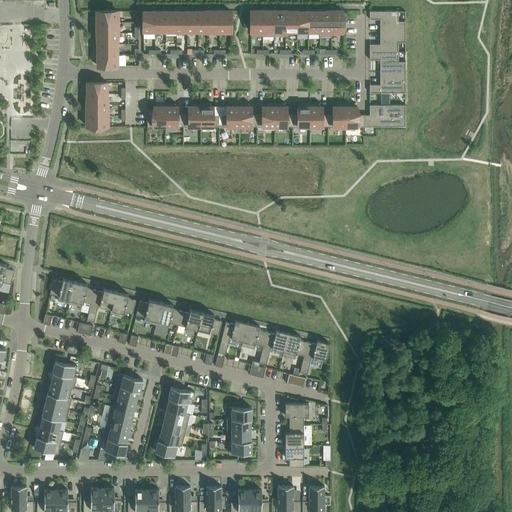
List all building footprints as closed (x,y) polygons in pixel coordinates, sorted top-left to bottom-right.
[(209,11),(209,31),(220,31),(219,10),(209,11)] [(97,22),(117,22),(117,11),(97,11),(97,22)] [(154,31),(154,11),(143,11),(143,31),(154,31)] [(165,31),(165,11),(154,11),(154,31),(165,31)] [(165,11),(165,31),(176,31),(176,11),(165,11)] [(187,31),(187,11),(176,11),(176,31),(187,31)] [(198,31),(198,11),(187,11),(187,31),(198,31)] [(209,31),(209,11),(198,11),(198,31),(209,31)] [(220,11),(220,31),(231,31),(231,11),(220,11)] [(262,11),(251,11),(251,36),(262,36),(262,11)] [(262,11),(262,36),(274,36),(274,11),(262,11)] [(286,36),(286,34),(286,11),(274,11),(274,36),(286,36)] [(286,34),(297,34),(297,11),(286,11),(286,34)] [(297,11),(297,34),(308,34),(308,11),(297,11)] [(319,11),(308,11),(308,34),(319,34),(319,11)] [(319,11),(319,34),(319,36),(331,36),(331,34),(331,11),(319,11)] [(331,11),(331,34),(343,34),(343,11),(331,11)] [(380,19),(380,31),(405,31),(405,21),(398,21),(398,11),(371,11),(370,11),(369,11),(369,15),(369,19),(380,19)] [(97,33),(117,33),(117,22),(97,22),(97,33)] [(369,44),(369,51),(398,51),(398,42),(405,42),(405,31),(380,31),(380,44),(369,44)] [(117,33),(97,33),(97,44),(117,44),(117,33)] [(117,44),(97,44),(97,54),(117,54),(117,44)] [(380,59),(380,72),(405,72),(405,61),(398,61),(398,51),(369,51),(369,59),(380,59)] [(117,54),(97,54),(97,65),(117,65),(117,54)] [(369,91),(369,92),(372,92),(379,92),(405,92),(405,72),(380,72),(380,84),(369,84),(369,91)] [(87,82),(87,93),(107,93),(107,82),(87,82)] [(87,104),(107,104),(107,93),(87,93),(87,104)] [(166,126),(166,102),(155,102),(155,106),(153,106),(153,109),(147,109),(147,126),(166,126)] [(166,102),(166,126),(183,126),(183,114),(177,114),(177,106),(175,106),(175,102),(166,102)] [(183,126),(200,126),(200,102),(191,102),(191,106),(189,106),(189,114),(183,114),(183,126)] [(210,102),(200,102),(200,126),(219,126),(219,114),(212,114),(212,106),(210,106),(210,102)] [(221,126),(239,126),(239,102),(229,102),(229,106),(227,106),(227,114),(221,114),(221,126)] [(257,126),(256,114),(251,114),(251,106),(249,106),(249,102),(239,102),(239,126),(257,126)] [(257,126),(274,126),(274,102),(265,102),(265,106),(262,106),(262,114),(256,114),(257,126)] [(284,102),(274,102),(274,126),(292,126),(292,114),(286,114),(286,106),(284,106),(284,102)] [(292,114),(292,126),(310,126),(310,102),(300,102),(300,106),(298,106),(298,114),(292,114)] [(319,102),(310,102),(310,126),(327,126),(327,114),(321,114),(321,106),(319,106),(319,102)] [(333,114),(327,114),(327,126),(345,126),(345,102),(335,102),(335,106),(333,106),(333,114)] [(363,126),(363,114),(357,114),(357,106),(355,106),(355,102),(345,102),(345,126),(363,126)] [(87,104),(87,115),(107,115),(107,104),(87,104)] [(369,114),(363,114),(363,126),(404,126),(405,126),(405,104),(369,104),(369,114)] [(107,126),(107,115),(87,115),(87,126),(107,126)] [(6,264),(0,262),(0,285),(1,286),(2,282),(10,284),(14,270),(5,268),(6,264)] [(69,303),(75,280),(63,278),(62,282),(53,279),(50,293),(58,295),(57,300),(69,303)] [(86,288),(87,283),(75,280),(69,303),(82,306),(83,301),(91,303),(94,290),(86,288)] [(91,303),(87,319),(94,321),(98,305),(111,308),(116,290),(104,287),(103,292),(94,290),(91,303)] [(132,313),(136,300),(127,298),(128,293),(116,290),(111,308),(110,313),(122,316),(123,311),(132,313)] [(143,321),(155,324),(161,302),(149,299),(148,303),(139,301),(136,314),(144,316),(143,321)] [(177,324),(180,311),(172,309),(173,304),(163,302),(161,302),(155,324),(168,327),(169,322),(177,324)] [(189,313),(180,311),(177,324),(197,329),(202,312),(190,309),(189,313)] [(204,312),(202,312),(197,329),(218,334),(222,321),(213,319),(214,315),(204,312)] [(49,325),(52,315),(45,313),(43,323),(49,325)] [(242,340),(247,322),(235,320),(234,324),(225,322),(218,352),(225,353),(229,337),(242,340)] [(86,323),(79,322),(77,331),(84,333),(86,323)] [(255,343),(263,345),(266,332),(258,330),(259,326),(250,323),(247,322),(242,340),(241,345),(254,348),(255,343)] [(86,323),(84,333),(90,335),(93,325),(86,323)] [(275,334),(266,332),(263,345),(259,361),(259,362),(266,363),(267,359),(267,358),(270,347),(272,347),(271,347),(283,350),(288,332),(286,332),(276,330),(275,334)] [(125,343),(127,333),(120,332),(118,341),(125,343)] [(296,353),(304,355),(307,342),(299,340),(300,336),(288,332),(283,350),(282,355),(295,358),(296,353)] [(131,334),(129,344),(135,346),(138,336),(131,334)] [(316,344),(307,342),(304,355),(300,372),(307,373),(308,368),(311,357),(312,357),(325,361),(329,343),(317,340),(316,344)] [(165,343),(163,352),(170,354),(172,344),(165,343)] [(179,346),(172,344),(170,354),(177,356),(179,346)] [(206,353),(204,362),(211,364),(213,355),(206,353)] [(217,355),(215,365),(222,367),(224,357),(217,355)] [(58,361),(55,360),(52,372),(53,372),(74,377),(74,376),(77,365),(62,362),(62,360),(58,359),(58,361)] [(258,366),(259,362),(259,361),(252,360),(251,364),(249,373),(256,375),(258,366)] [(265,367),(258,366),(256,375),(263,377),(265,367)] [(53,372),(50,382),(71,387),(71,388),(74,388),(76,377),(74,376),(74,377),(53,372)] [(118,373),(115,385),(138,390),(139,391),(142,379),(140,378),(140,377),(135,376),(135,377),(118,373)] [(288,373),(286,382),(295,385),(296,385),(299,375),(297,375),(293,374),(288,373)] [(299,375),(296,385),(303,387),(306,377),(299,375)] [(69,397),(71,388),(71,387),(50,382),(48,392),(69,397)] [(136,401),(138,390),(115,385),(113,395),(115,396),(136,401)] [(169,398),(187,402),(192,403),(195,392),(178,388),(178,386),(173,385),(173,386),(170,386),(168,398),(169,398)] [(44,404),(68,410),(71,398),(69,397),(48,392),(47,392),(44,404)] [(115,396),(113,406),(133,411),(136,401),(115,396)] [(166,407),(185,412),(187,402),(169,398),(166,407)] [(289,424),(303,424),(303,415),(308,415),(308,402),(285,402),(285,415),(289,415),(289,424)] [(42,415),(61,420),(66,421),(68,410),(44,404),(41,415),(42,415)] [(108,416),(131,422),(133,411),(113,406),(110,405),(108,415),(108,416)] [(250,418),(250,419),(251,419),(251,407),(249,407),(249,405),(244,405),(244,407),(229,407),(229,418),(250,418)] [(189,413),(185,412),(166,407),(164,418),(187,424),(189,413)] [(58,430),(61,420),(42,415),(40,425),(58,430)] [(128,432),(131,422),(108,416),(105,427),(110,428),(128,432)] [(164,418),(161,429),(184,434),(187,424),(164,418)] [(250,418),(229,418),(226,418),(226,430),(231,430),(250,430),(250,419),(250,418)] [(285,432),(285,445),(303,445),(303,424),(289,424),(289,432),(285,432)] [(37,436),(60,442),(63,431),(58,430),(40,425),(37,436)] [(110,428),(107,438),(126,442),(128,432),(110,428)] [(184,434),(161,429),(158,439),(158,440),(177,444),(181,446),(184,435),(184,434)] [(231,430),(231,440),(250,440),(250,430),(231,430)] [(36,435),(34,447),(36,448),(36,449),(40,450),(41,449),(58,453),(60,442),(37,436),(36,435)] [(100,449),(97,459),(111,459),(113,452),(117,453),(116,454),(117,454),(121,455),(121,454),(124,454),(127,442),(126,442),(107,438),(103,437),(100,449)] [(158,440),(158,439),(157,439),(155,451),(157,451),(157,453),(161,454),(162,453),(174,455),(177,444),(158,440)] [(250,440),(231,440),(229,440),(229,452),(244,452),(244,453),(249,453),(249,452),(251,452),(251,440),(250,440)] [(303,466),(303,445),(285,445),(285,457),(289,457),(289,466),(303,466)] [(25,511),(33,511),(33,501),(26,501),(26,485),(11,485),(11,510),(17,510),(20,510),(26,510),(25,511)] [(175,485),(175,510),(181,510),(184,510),(189,510),(189,511),(196,511),(197,500),(190,500),(190,485),(175,485)] [(206,500),(199,500),(198,511),(209,511),(210,509),(212,509),(212,510),(215,510),(221,510),(221,485),(206,485),(206,500)] [(278,510),(284,510),(287,510),(292,510),(292,511),(299,511),(300,501),(293,500),(293,485),(278,485),(278,510)] [(302,500),(301,511),(309,511),(310,511),(315,511),(317,511),(318,511),(324,511),(324,504),(330,504),(330,495),(324,495),(324,485),(309,485),(309,500),(302,500)] [(102,508),(102,487),(90,487),(90,499),(83,499),(83,511),(90,511),(91,508),(102,508)] [(114,487),(102,487),(102,508),(101,511),(120,511),(121,499),(114,499),(114,487)] [(44,501),(37,501),(36,511),(55,511),(56,489),(44,489),(44,501)] [(67,489),(56,489),(55,511),(76,511),(76,501),(67,501),(67,489)] [(127,511),(146,511),(146,489),(134,489),(135,501),(128,501),(127,511)] [(158,489),(146,489),(146,511),(165,511),(165,501),(158,501),(158,489)] [(249,511),(249,489),(238,489),(238,501),(231,501),(230,511),(249,511)] [(261,489),(249,489),(249,511),(268,511),(268,501),(261,501),(261,489)]
